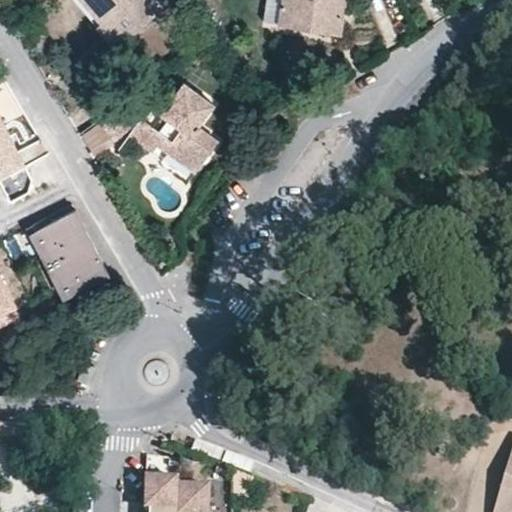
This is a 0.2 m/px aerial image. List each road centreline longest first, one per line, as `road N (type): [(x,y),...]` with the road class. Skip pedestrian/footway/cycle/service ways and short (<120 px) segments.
road 1 (residential): [(511,18),(436,62),(302,241),(219,336),(190,349)]
road 2 (residential): [(0,33),(150,300),(155,332)]
road 3 (residential): [(188,398),(203,426),(376,511)]
road 4 (residential): [(0,408),(75,409),(121,390)]
